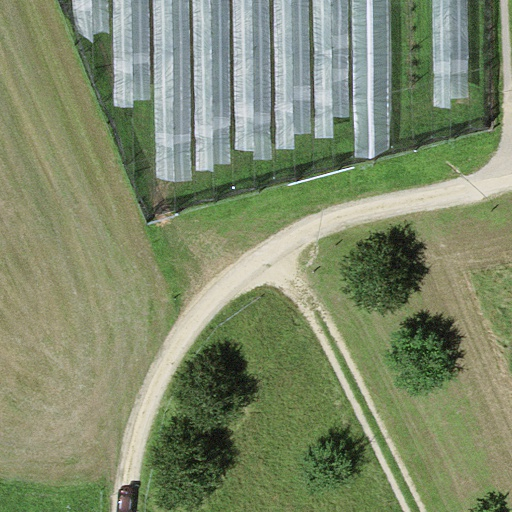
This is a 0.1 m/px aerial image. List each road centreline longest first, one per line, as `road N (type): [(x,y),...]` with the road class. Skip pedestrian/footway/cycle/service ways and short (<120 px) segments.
road 1 (track): [(131,511),(147,419),(171,365),(228,295),(320,234),(511,187)]
road 2 (track): [(273,263),(313,305),(418,511)]
